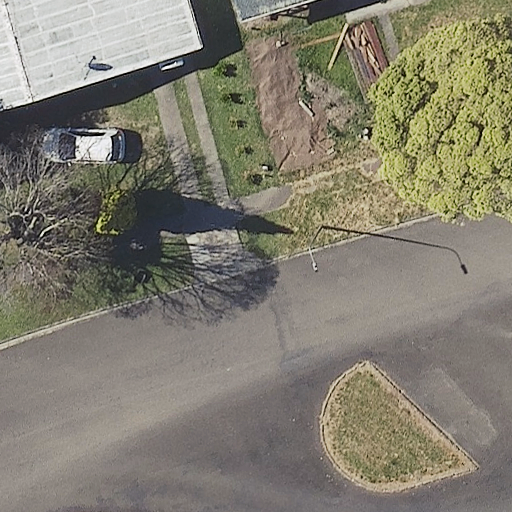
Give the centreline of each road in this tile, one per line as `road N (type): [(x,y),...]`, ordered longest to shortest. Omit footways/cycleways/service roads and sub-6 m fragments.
road 1 (residential): [(146,379),(511,258)]
road 2 (residential): [(0,437),(146,379)]
road 3 (residential): [(253,482),(146,379)]
